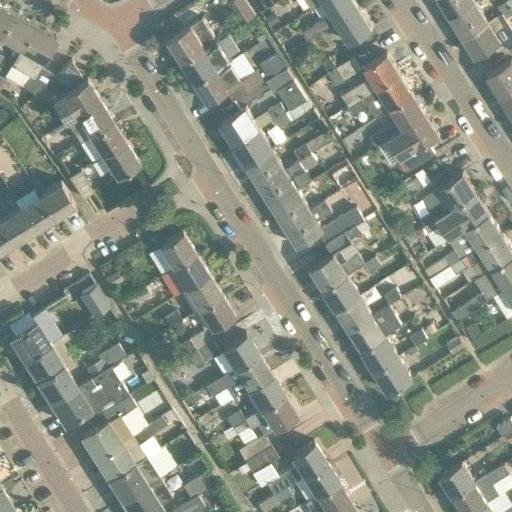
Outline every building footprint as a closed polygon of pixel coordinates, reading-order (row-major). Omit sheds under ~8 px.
[(240,24),(254,15),(244,0),(230,0),(226,3),(240,24)] [(253,0),(261,12),(274,4),(271,0),(253,0)] [(317,34),(359,7),(354,0),(324,0),(323,1),(314,7),(322,19),(302,31),(307,40),(317,34)] [(323,1),(324,0),(307,0),(312,8),(314,7),(323,1)] [(440,0),(451,16),(476,0),(440,0)] [(463,36),(489,20),(476,0),(451,16),(463,36)] [(505,17),(511,12),(511,9),(505,0),(504,0),(497,5),(505,17)] [(0,35),(13,13),(0,5),(0,35)] [(359,7),(317,34),(336,22),(349,43),(373,28),(359,7)] [(264,17),(266,19),(273,30),(282,25),(273,11),(264,17)] [(0,37),(20,49),(34,25),(13,13),(0,35),(0,37)] [(489,20),(463,36),(476,57),(502,40),(496,31),(505,25),(498,14),(489,20)] [(182,60),(216,38),(203,17),(191,25),(169,39),(182,60)] [(34,25),(20,49),(12,65),(25,72),(31,75),(25,86),(34,93),(54,74),(40,66),(42,61),(43,61),(56,38),(34,25)] [(260,41),(268,36),(262,27),(254,32),(260,41)] [(218,67),(230,60),(216,38),(182,60),(195,81),(218,67)] [(502,40),(476,57),(480,62),(505,46),(502,40)] [(378,88),(401,73),(387,52),(364,67),(370,77),(343,94),(350,106),(378,88)] [(269,79),(287,68),(278,54),(260,65),(269,79)] [(329,72),(337,67),(330,55),(321,61),(329,72)] [(354,56),(337,67),(345,79),(362,69),(354,56)] [(501,95),(511,87),(511,59),(488,74),(501,95)] [(68,121),(100,100),(87,79),(84,80),(71,60),(51,79),(63,93),(54,99),(68,121)] [(218,67),(195,81),(209,102),(227,91),(232,100),(265,81),(258,69),(242,79),(230,60),(218,67)] [(278,89),(295,79),(288,67),(287,68),(269,79),(267,80),(274,92),(278,89)] [(345,79),(337,67),(329,72),(337,85),(345,79)] [(377,117),(390,108),(413,93),(401,73),(378,88),(350,106),(349,106),(354,115),(369,105),(377,117)] [(307,98),(295,79),(278,89),(290,109),(307,98)] [(511,113),(511,87),(501,95),(511,113)] [(403,129),(426,114),(413,93),(390,108),(403,129)] [(290,109),(286,111),(291,118),(311,106),(307,98),(290,109)] [(90,134),(113,120),(100,100),(68,121),(80,141),(90,134)] [(274,119),(286,111),(280,101),(268,109),(274,119)] [(235,143),(261,127),(247,106),(221,122),(235,143)] [(286,111),(274,119),(279,127),(291,119),(286,111)] [(435,154),(428,142),(440,134),(426,114),(403,129),(394,135),(388,138),(401,158),(400,158),(408,171),(435,154)] [(103,154),(126,140),(113,120),(90,134),(103,154)] [(247,164),(273,147),(266,136),(261,127),(235,143),(247,164)] [(306,143),(311,152),(333,138),(327,129),(306,143)] [(376,147),(388,139),(382,130),(371,138),(376,147)] [(126,140),(103,154),(117,177),(140,162),(126,140)] [(300,159),(311,152),(306,143),(294,150),(300,159)] [(260,184),(286,168),(273,147),(247,164),(260,184)] [(311,152),(300,159),(305,168),(317,160),(311,152)] [(437,160),(423,169),(430,179),(443,170),(437,160)] [(358,176),(349,162),(332,172),(340,186),(358,176)] [(82,197),(94,190),(80,168),(68,176),(82,197)] [(273,204),(299,188),(286,168),(260,184),(273,204)] [(454,207),(477,192),(463,171),(440,186),(453,207),(454,207)] [(406,198),(425,186),(418,175),(400,188),(401,190),(406,198)] [(60,180),(39,193),(54,217),(75,204),(60,180)] [(285,225),(325,200),(325,199),(311,208),(299,188),(273,204),(285,225)] [(466,228),(490,212),(477,192),(454,207),(453,207),(438,216),(450,237),(466,228)] [(39,193),(17,207),(32,230),(54,217),(39,193)] [(326,242),(358,224),(357,223),(364,219),(357,206),(323,226),(318,219),(331,210),(325,200),(285,225),(298,246),(321,232),(326,242)] [(0,223),(12,243),(32,230),(17,207),(0,217),(0,223)] [(424,223),(436,216),(431,207),(418,214),(424,223)] [(468,255),(503,233),(490,212),(466,228),(450,237),(457,249),(425,270),(431,279),(451,266),(463,259),(468,255)] [(436,216),(424,223),(429,231),(441,223),(436,216)] [(0,250),(12,243),(0,223),(0,250)] [(408,243),(429,231),(424,223),(404,236),(408,242),(408,243)] [(358,251),(348,258),(341,248),(353,241),(351,238),(362,232),(358,224),(326,242),(333,253),(311,266),(324,287),(347,273),(365,262),(364,262),(358,251)] [(168,270),(196,253),(181,230),(159,244),(170,263),(172,266),(167,269),(168,270)] [(492,269),(511,256),(511,247),(503,233),(468,255),(463,259),(451,266),(431,279),(434,284),(443,282),(484,257),(492,268),(492,269)] [(181,291),(209,274),(196,253),(168,270),(181,291)] [(369,270),(381,263),(376,254),(364,262),(365,262),(369,270)] [(500,292),(511,284),(511,256),(492,269),(492,268),(475,279),(483,291),(472,298),(471,297),(452,310),(458,319),(480,305),(500,292)] [(114,283),(121,278),(117,270),(106,278),(110,285),(114,283)] [(337,308),(360,294),(347,273),(324,287),(337,308)] [(199,309),(222,295),(209,274),(181,291),(199,309)] [(155,277),(143,285),(144,286),(148,292),(149,293),(161,286),(155,277)] [(93,315),(110,305),(96,282),(80,292),(93,315)] [(511,284),(500,292),(511,310),(511,284)] [(148,292),(144,286),(132,293),(136,300),(148,292)] [(390,303),(401,296),(396,287),(384,294),(390,303)] [(350,328),(373,314),(360,294),(337,308),(350,328)] [(222,295),(199,309),(209,325),(211,329),(234,314),(222,295)] [(363,349),(386,334),(402,324),(389,303),(373,314),(350,328),(363,349)] [(480,305),(458,319),(466,332),(466,333),(471,341),(483,334),(478,326),(488,319),(480,305)] [(170,325),(183,319),(177,309),(165,317),(170,325)] [(38,320),(11,336),(25,358),(51,341),(38,320)] [(79,324),(65,334),(70,342),(84,332),(79,324)] [(197,350),(214,340),(206,326),(204,328),(180,343),(188,356),(197,350)] [(422,328),(409,335),(415,345),(427,337),(422,328)] [(234,367),(259,353),(245,332),(221,346),(234,366),(234,367)] [(376,369),(399,355),(393,346),(386,334),(363,349),(376,369)] [(453,352),(464,346),(465,345),(460,336),(448,344),(453,352)] [(214,340),(197,350),(204,362),(221,351),(214,340)] [(38,379),(65,363),(51,341),(25,358),(38,379)] [(105,367),(111,364),(126,354),(118,341),(97,354),(100,358),(105,367)] [(420,353),(415,346),(408,350),(412,357),(420,353)] [(197,350),(188,356),(195,367),(204,362),(197,350)] [(247,387),(272,373),(259,353),(234,367),(234,366),(206,384),(211,392),(222,385),(225,389),(233,396),(246,388),(247,387)] [(399,355),(376,369),(389,391),(412,376),(399,355)] [(85,367),(91,376),(105,367),(100,358),(85,367)] [(51,401),(78,384),(65,363),(38,379),(51,401)] [(94,415),(101,410),(128,393),(111,364),(105,367),(91,376),(78,384),(51,401),(65,423),(89,407),(94,415)] [(154,376),(148,367),(140,372),(146,381),(154,376)] [(247,387),(246,388),(259,407),(285,394),(272,373),(247,387)] [(96,456),(132,433),(120,414),(135,405),(128,393),(101,410),(106,418),(82,434),(96,456)] [(246,460),(271,445),(265,434),(297,414),(285,394),(259,407),(244,418),(231,425),(224,431),(227,437),(248,425),(249,428),(256,424),(262,433),(238,449),(246,460)] [(244,418),(239,409),(226,417),(231,425),(244,418)] [(147,423),(135,431),(141,440),(152,433),(167,424),(162,415),(147,423)] [(506,434),(511,430),(511,417),(497,427),(503,435),(505,433),(506,434)] [(109,477),(145,455),(138,442),(132,433),(96,456),(109,477)] [(304,474),(325,460),(313,441),(291,454),(296,462),(266,482),(273,493),(274,492),(287,484),(304,474)] [(271,445),(246,460),(250,468),(253,472),(278,457),(271,445)] [(123,499),(159,477),(145,455),(109,477),(123,499)] [(250,468),(246,460),(237,466),(241,473),(250,468)] [(317,495),(338,481),(325,460),(304,474),(316,494),(317,495)] [(476,481),(488,473),(481,462),(469,468),(464,461),(442,474),(455,494),(476,481)] [(465,511),(470,511),(489,501),(488,499),(491,497),(499,491),(493,481),(510,471),(505,463),(488,473),(476,481),(455,494),(465,511)] [(190,496),(197,493),(211,484),(203,470),(182,483),(190,496)] [(159,477),(123,499),(130,511),(149,511),(162,503),(161,502),(165,498),(171,495),(159,477)] [(332,511),(351,501),(338,481),(317,495),(316,494),(305,501),(311,511),(332,511)] [(274,492),(273,493),(279,502),(292,493),(287,484),(274,492)] [(0,511),(8,511),(14,509),(1,487),(0,487),(0,511)] [(197,493),(190,496),(171,509),(173,511),(190,511),(204,503),(197,493)] [(263,511),(279,502),(273,493),(257,503),(263,511)] [(358,511),(351,501),(332,511),(358,511)] [(511,511),(511,501),(496,511),(489,501),(470,511),(511,511)]
